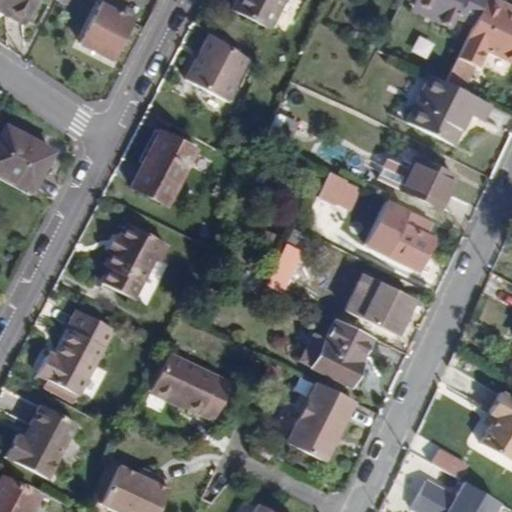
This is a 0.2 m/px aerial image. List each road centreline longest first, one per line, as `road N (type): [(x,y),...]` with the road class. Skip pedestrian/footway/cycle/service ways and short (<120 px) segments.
road 1 (residential): [(356,511),(511,179)]
road 2 (residential): [(0,343),(104,142)]
road 3 (residential): [(104,142),(179,0)]
road 4 (residential): [(0,71),(104,142)]
